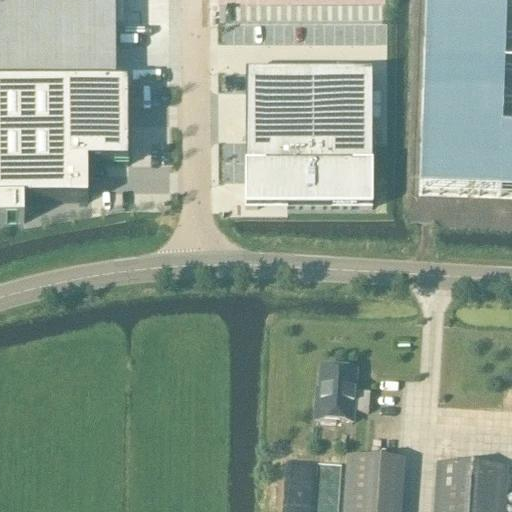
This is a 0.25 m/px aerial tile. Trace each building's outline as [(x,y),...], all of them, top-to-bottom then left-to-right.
[(0,0),(0,224),(24,225),(24,222),(24,205),(27,205),(89,204),(89,187),(89,169),(129,169),(128,86),(112,86),(111,0),(0,0)] [(511,0),(485,0),(485,165),(511,165),(511,0)] [(372,74),(245,74),(244,203),(286,203),(286,212),(372,212),(372,74)] [(355,374),(321,372),(319,400),(317,400),(315,423),(320,423),(319,426),(336,427),(336,424),(352,425),(353,414),(369,415),(370,395),(357,394),(358,379),(355,379),(355,374)] [(391,501),(393,463),(348,460),(345,500),(391,501)] [(502,511),(505,471),(439,466),(436,511),(502,511)]
